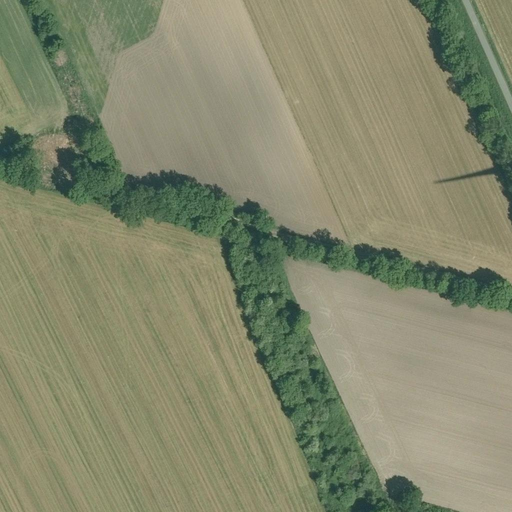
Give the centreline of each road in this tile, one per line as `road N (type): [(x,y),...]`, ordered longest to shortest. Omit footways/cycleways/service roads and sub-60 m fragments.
road 1 (track): [(280,239),(511,298)]
road 2 (unclassified): [(511,113),(461,0)]
